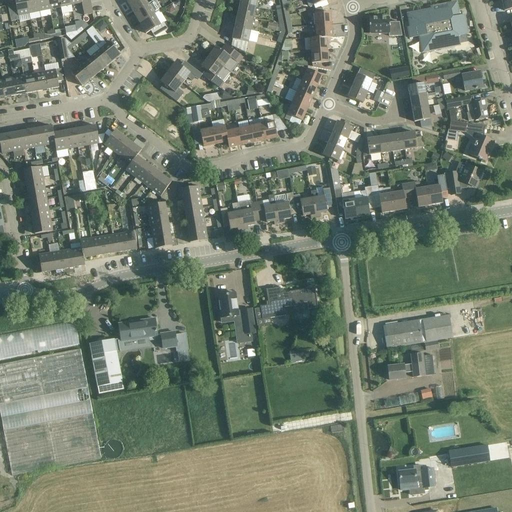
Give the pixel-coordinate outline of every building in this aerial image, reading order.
[(28,13),(25,0),(14,0),(16,5),(8,7),(11,22),(18,20),(18,16),(28,13)] [(25,0),(28,13),(39,11),(37,0),(25,0)] [(37,0),(39,11),(50,9),(47,0),(37,0)] [(47,0),(50,9),(60,7),(58,0),(47,0)] [(89,0),(70,0),(71,4),(82,2),(84,15),(92,13),(89,0)] [(133,12),(148,3),(145,0),(128,0),(126,1),(133,12)] [(148,3),(133,12),(139,23),(154,14),(161,10),(155,0),(154,0),(148,4),(148,3)] [(511,8),(511,0),(500,0),(503,11),(511,8)] [(239,3),(237,15),(252,18),(255,6),(239,3)] [(458,36),(467,34),(463,14),(454,16),(452,7),(420,13),(420,11),(406,13),(409,26),(406,27),(408,38),(418,36),(421,53),(460,46),(458,36)] [(330,12),(314,13),(315,25),(331,24),(330,12)] [(154,14),(139,23),(145,33),(150,30),(154,37),(168,29),(164,22),(160,24),(154,14)] [(237,15),(234,27),(250,30),(252,18),(237,15)] [(390,22),(390,17),(369,17),(370,33),(389,34),(389,37),(402,37),(400,22),(390,22)] [(95,33),(108,27),(104,19),(94,24),(96,28),(93,29),(95,33)] [(76,31),(79,34),(88,26),(84,22),(81,21),(75,22),(76,31)] [(279,36),(283,37),(285,32),(284,25),(278,24),(279,25),(269,23),(267,29),(280,32),(279,36)] [(310,38),(332,36),(331,24),(315,25),(315,37),(310,38)] [(250,30),(234,27),(232,39),(247,42),(250,30)] [(85,32),(92,39),(96,35),(90,28),(85,32)] [(79,34),(76,31),(76,32),(66,34),(66,36),(71,41),(79,34)] [(92,39),(85,32),(76,40),(79,43),(88,35),(91,39),(92,39)] [(33,35),(33,38),(34,42),(45,40),(44,35),(42,34),(38,34),(33,35)] [(310,50),(327,49),(326,37),(332,37),(332,36),(310,38),(310,39),(305,39),(305,50),(310,50)] [(79,43),(76,40),(70,44),(65,39),(61,40),(69,51),(79,43)] [(69,51),(61,40),(57,41),(60,60),(74,58),(68,52),(69,51)] [(285,40),(281,50),(285,51),(292,51),(291,40),(285,40)] [(99,49),(110,62),(120,54),(109,41),(99,49)] [(40,47),(40,44),(31,46),(33,58),(41,56),(40,47)] [(208,56),(231,73),(243,57),(224,44),(220,49),(216,46),(208,56)] [(19,52),(20,59),(31,57),(29,49),(19,52)] [(99,49),(90,57),(101,70),(110,62),(99,49)] [(327,61),(327,49),(310,50),(311,63),(327,61)] [(20,59),(19,52),(14,53),(13,50),(8,51),(10,62),(20,59)] [(231,73),(208,56),(201,66),(205,69),(202,74),(220,88),(224,83),(231,73)] [(90,57),(81,64),(91,78),(101,70),(90,57)] [(168,72),(182,83),(187,77),(192,81),(195,77),(199,80),(202,75),(220,89),(220,88),(202,74),(201,75),(184,61),(180,66),(175,62),(168,72)] [(82,85),(91,78),(81,64),(71,72),(82,85)] [(45,71),(48,89),(59,87),(58,81),(63,80),(61,68),(45,71)] [(271,79),(275,81),(279,70),(275,68),(271,79)] [(301,80),(316,86),(321,75),(306,68),(301,80)] [(442,73),(443,80),(460,77),(458,70),(442,73)] [(48,89),(45,71),(34,73),(38,91),(48,89)] [(182,83),(168,72),(160,81),(164,84),(160,89),(176,101),(183,92),(178,88),(182,83)] [(465,91),(482,88),(479,72),(462,75),(465,91)] [(38,91),(34,73),(23,75),(27,93),(38,91)] [(357,74),(352,85),(367,92),(371,80),(374,75),(369,73),(367,78),(357,74)] [(27,93),(23,75),(13,77),(16,95),(27,93)] [(426,85),(434,84),(434,83),(438,82),(437,75),(425,77),(426,85)] [(16,95),(13,77),(2,79),(5,97),(16,95)] [(275,81),(271,79),(267,90),(271,92),(275,81)] [(301,80),(296,91),(311,98),(316,86),(301,80)] [(409,98),(425,95),(423,83),(407,86),(409,98)] [(352,85),(347,97),(362,103),(367,92),(352,85)] [(258,94),(247,87),(245,97),(258,94)] [(207,103),(220,100),(232,98),(223,91),(219,92),(219,93),(204,96),(202,98),(207,102),(207,103)] [(296,91),(291,102),(306,109),(311,98),(296,91)] [(381,98),(375,95),(373,101),(379,103),(381,98)] [(425,95),(409,98),(411,110),(427,107),(425,95)] [(484,99),(470,102),(469,96),(445,101),(447,110),(471,105),(474,120),(486,118),(484,105),(485,105),(484,99)] [(255,99),(248,100),(250,111),(257,109),(255,99)] [(301,120),(306,109),(291,102),(284,118),(289,120),(291,116),(301,120)] [(208,110),(207,105),(185,109),(188,124),(193,123),(193,124),(203,122),(201,111),(208,110)] [(427,107),(411,110),(414,122),(429,119),(427,107)] [(260,118),(264,140),(277,137),(276,132),(287,130),(279,118),(276,118),(275,115),(260,118)] [(249,126),(252,142),(264,140),(260,118),(248,121),(249,126)] [(223,120),(211,123),(212,128),(215,144),(227,141),(228,147),(229,147),(224,125),(223,120)] [(336,121),(332,132),(362,145),(363,139),(359,138),(360,136),(350,131),(351,127),(336,121)] [(465,133),(474,140),(468,154),(485,161),(493,141),(482,137),(484,127),(450,122),(449,131),(465,133)] [(98,136),(96,125),(85,127),(88,145),(101,142),(103,135),(98,136)] [(224,125),(229,147),(241,145),(237,128),(226,131),(224,125)] [(51,126),(41,128),(44,146),(55,144),(51,126)] [(52,126),(51,126),(55,144),(56,151),(67,149),(63,131),(53,133),(52,126)] [(249,126),(237,128),(241,145),(252,142),(249,126)] [(85,127),(74,129),(77,147),(88,145),(85,127)] [(41,128),(30,130),(33,147),(44,146),(41,128)] [(203,146),(215,144),(212,128),(200,130),(203,146)] [(74,129),(63,131),(67,149),(77,147),(74,129)] [(30,130),(20,132),(23,149),(33,147),(30,130)] [(115,130),(108,138),(103,135),(101,142),(113,151),(124,137),(115,130)] [(20,132),(9,134),(12,151),(23,149),(20,132)] [(332,132),(327,144),(342,150),(347,139),(357,143),(356,149),(361,150),(362,145),(332,132)] [(402,134),(404,150),(416,148),(414,132),(402,134)] [(0,146),(1,153),(12,151),(9,134),(0,135),(0,146)] [(402,134),(390,135),(392,151),(404,150),(402,134)] [(390,135),(378,137),(380,153),(392,151),(390,135)] [(113,151),(121,157),(132,143),(124,137),(113,151)] [(368,155),(380,153),(378,137),(366,139),(368,155)] [(125,170),(136,156),(136,155),(141,150),(132,143),(121,157),(130,164),(125,170)] [(337,161),(342,150),(327,144),(322,155),(337,161)] [(439,155),(433,153),(431,159),(436,161),(439,155)] [(452,157),(446,153),(442,158),(448,162),(452,157)] [(125,170),(134,176),(145,162),(136,156),(125,170)] [(134,176),(143,183),(153,169),(145,162),(134,176)] [(444,175),(447,189),(449,189),(450,195),(460,194),(459,189),(466,188),(467,185),(475,188),(481,172),(466,165),(463,172),(457,173),(457,172),(444,174),(444,175)] [(24,181),(42,178),(40,167),(22,170),(24,181)] [(143,183),(151,189),(162,175),(153,169),(143,183)] [(394,211),(391,193),(390,193),(390,188),(382,189),(382,188),(378,188),(377,186),(375,173),(369,174),(371,187),(374,203),(379,202),(381,213),(394,211)] [(162,175),(151,189),(160,196),(171,182),(162,175)] [(444,175),(437,176),(438,179),(433,179),(434,186),(427,187),(430,205),(442,203),(441,197),(447,197),(446,190),(447,189),(444,175)] [(24,181),(26,192),(44,189),(42,178),(24,181)] [(75,194),(74,190),(67,191),(66,187),(69,186),(69,181),(62,182),(63,188),(62,188),(63,196),(75,194)] [(74,190),(75,194),(85,192),(83,182),(78,183),(80,189),(74,190)] [(224,182),(216,184),(217,191),(225,190),(224,182)] [(408,183),(410,197),(416,196),(418,207),(430,205),(427,187),(420,188),(419,182),(408,183)] [(391,193),(394,211),(405,209),(404,198),(410,197),(408,183),(396,185),(397,192),(391,193)] [(180,189),(182,199),(199,196),(197,186),(180,189)] [(354,198),(357,216),(369,215),(367,204),(374,203),(371,187),(364,188),(365,190),(359,191),(360,197),(354,198)] [(311,197),(315,217),(320,216),(319,212),(326,211),(326,207),(332,206),(328,188),(322,189),(323,195),(317,196),(316,191),(310,192),(311,197)] [(26,192),(28,202),(45,199),(44,189),(26,192)] [(357,216),(354,198),(346,200),(345,193),(341,194),(340,189),(334,190),(338,214),(343,213),(344,219),(357,216)] [(293,196),(292,195),(292,194),(291,195),(295,213),(301,212),(301,215),(309,214),(309,218),(315,217),(311,197),(299,199),(298,195),(293,196)] [(255,202),(259,220),(265,219),(265,222),(273,221),(273,224),(278,224),(273,195),(268,196),(270,206),(263,207),(262,201),(255,202)] [(273,195),(278,224),(283,223),(282,219),(290,218),(289,214),(295,213),(291,195),(274,198),(273,195)] [(182,199),(183,210),(201,207),(199,196),(182,199)] [(28,202),(30,213),(47,210),(45,199),(28,202)] [(250,203),(250,201),(236,203),(242,230),(247,229),(246,226),(253,224),(253,221),(259,220),(255,202),(250,203)] [(147,206),(148,217),(166,213),(164,203),(147,206)] [(242,230),(236,203),(232,204),(233,212),(226,213),(225,208),(219,209),(223,227),(228,226),(229,229),(236,228),(237,231),(242,230)] [(183,210),(185,221),(203,218),(201,207),(183,210)] [(30,213),(32,224),(49,221),(47,210),(30,213)] [(148,217),(150,227),(168,224),(166,213),(148,217)] [(185,221),(187,232),(204,229),(203,218),(185,221)] [(49,221),(32,224),(34,235),(51,232),(49,221)] [(150,227),(152,237),(170,234),(168,224),(150,227)] [(204,229),(187,232),(189,243),(189,242),(206,240),(204,229)] [(122,233),(125,251),(136,249),(133,231),(122,233)] [(122,233),(112,235),(115,252),(125,251),(122,233)] [(170,234),(152,237),(154,248),(171,245),(170,234)] [(112,235),(101,237),(104,254),(115,252),(112,235)] [(101,237),(90,238),(93,256),(104,254),(101,237)] [(90,238),(80,240),(84,265),(83,258),(93,256),(90,238)] [(81,247),(70,249),(73,267),(84,265),(80,240),(81,247)] [(63,250),(60,251),(63,269),(73,267),(70,249),(68,250),(68,244),(62,245),(63,250)] [(60,251),(49,253),(52,271),(63,269),(60,251)] [(52,271),(49,253),(38,255),(41,272),(52,271)] [(280,287),(269,289),(266,290),(269,305),(260,307),(262,320),(285,316),(284,307),(291,306),(291,307),(297,305),(299,312),(308,311),(307,310),(318,308),(314,288),(289,292),(289,294),(281,295),(280,287)] [(237,311),(235,293),(218,295),(219,302),(217,302),(216,304),(217,308),(218,309),(219,309),(221,317),(221,322),(236,320),(237,325),(245,324),(246,333),(254,332),(251,309),(241,310),(241,311),(237,311)] [(449,316),(422,320),(383,327),(386,349),(426,342),(452,338),(449,316)] [(154,319),(119,324),(121,342),(134,340),(136,348),(149,346),(148,340),(153,340),(155,337),(157,336),(154,319)] [(74,320),(0,334),(0,359),(79,344),(74,320)] [(177,347),(175,333),(175,332),(160,334),(163,349),(177,347)] [(100,394),(124,389),(117,351),(121,350),(118,339),(90,344),(100,394)] [(437,342),(424,344),(425,352),(438,349),(437,342)] [(0,414),(11,475),(100,458),(92,413),(87,387),(80,349),(0,364),(0,414)] [(302,350),(289,352),(290,363),(304,361),(302,350)] [(411,364),(404,365),(387,367),(388,380),(405,378),(405,373),(412,372),(412,378),(434,375),(432,355),(423,356),(423,353),(410,355),(411,364)] [(310,434),(295,437),(296,445),(312,442),(310,434)] [(312,442),(296,445),(297,453),(313,450),(312,442)] [(271,446),(264,448),(267,468),(275,467),(274,464),(282,463),(279,443),(271,444),(271,446)] [(489,461),(486,445),(448,451),(450,467),(489,461)] [(256,447),(248,448),(252,468),(259,467),(260,469),(267,468),(264,448),(256,449),(256,447)] [(231,454),(223,455),(227,475),(234,474),(234,471),(242,470),(238,450),(231,451),(231,454)] [(313,450),(297,453),(298,460),(314,457),(313,450)] [(191,453),(176,455),(177,463),(192,460),(191,453)] [(215,454),(208,455),(211,475),(219,474),(219,476),(227,475),(223,455),(216,456),(215,454)] [(314,457),(298,460),(300,468),(320,465),(319,457),(314,457)] [(192,460),(177,463),(178,471),(193,468),(192,460)] [(399,472),(400,490),(409,489),(410,496),(424,494),(424,488),(428,487),(433,486),(430,469),(422,470),(422,465),(413,466),(414,470),(399,472)] [(179,478),(174,479),(195,476),(193,468),(178,471),(179,478)] [(321,474),(301,478),(303,486),(323,482),(321,474)] [(195,476),(174,479),(176,487),(196,484),(195,476)] [(323,482),(303,486),(304,494),(324,490),(323,482)] [(324,490),(304,494),(305,501),(325,498),(324,490)] [(198,494),(178,497),(179,505),(184,504),(199,502),(198,494)] [(325,498),(305,501),(307,509),(327,505),(325,498)] [(199,502),(184,504),(185,511),(200,509),(199,502)]
